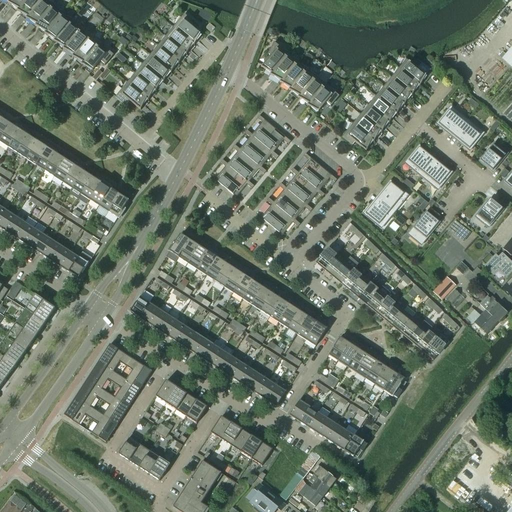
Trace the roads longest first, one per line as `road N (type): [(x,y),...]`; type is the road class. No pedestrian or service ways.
road 1 (residential): [(292,266),(346,313),(277,420)]
road 2 (secondary): [(511,360),(397,511)]
road 3 (residential): [(171,361),(108,457),(162,491)]
road 4 (residential): [(137,143),(0,29)]
road 5 (residential): [(360,182),(229,70)]
road 6 (tertiary): [(89,309),(4,431)]
road 7 (tertiary): [(23,436),(106,319)]
road 8 (unclassified): [(137,143),(226,41)]
road 9 (residential): [(0,407),(75,300)]
road 10 (residential): [(360,182),(446,89)]
road 11 (residential): [(199,187),(292,266)]
